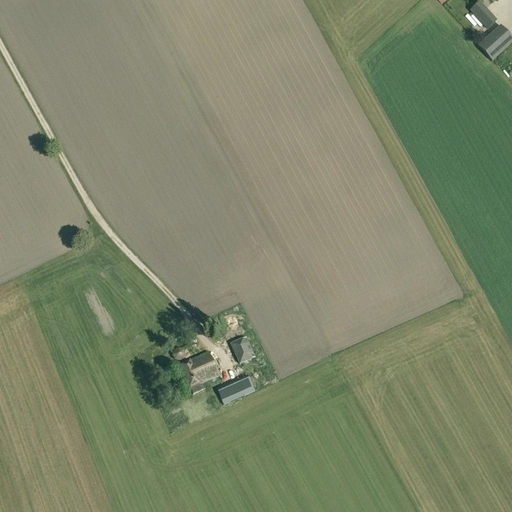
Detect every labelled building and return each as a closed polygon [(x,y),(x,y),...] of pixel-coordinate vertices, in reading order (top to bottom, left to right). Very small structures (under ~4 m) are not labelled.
[(501,0),(484,16),(493,26),(511,8),(511,2),(509,0),(501,0)] [(511,33),(505,25),(475,53),(483,61),(484,62),(511,37),(511,33)] [(232,345),(241,364),(255,358),(247,338),(242,340),(234,322),(223,327),(232,345)] [(174,360),(179,362),(184,360),(186,355),(184,350),(178,349),(173,350),(172,355),(174,360)] [(205,390),(203,384),(220,376),(209,353),(180,366),(191,389),(194,395),(205,390)] [(228,404),(257,392),(250,376),(221,389),(228,404)]
